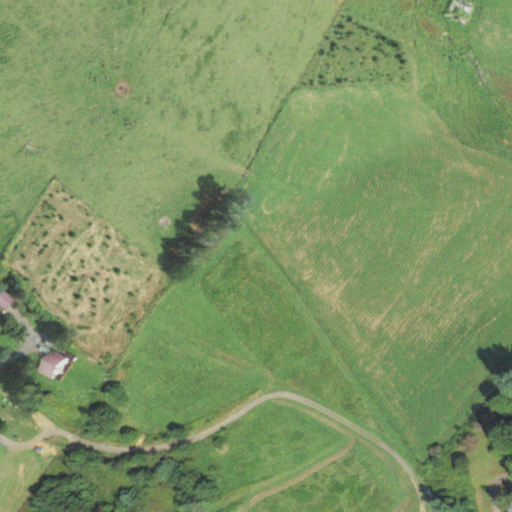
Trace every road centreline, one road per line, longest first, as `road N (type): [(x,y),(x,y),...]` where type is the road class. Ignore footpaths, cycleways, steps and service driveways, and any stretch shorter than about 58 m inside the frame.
road 1 (residential): [(438,511),(387,444),(275,382),(197,434),(138,448),(78,434),(0,385)]
road 2 (residential): [(209,511),(299,474),(364,427)]
